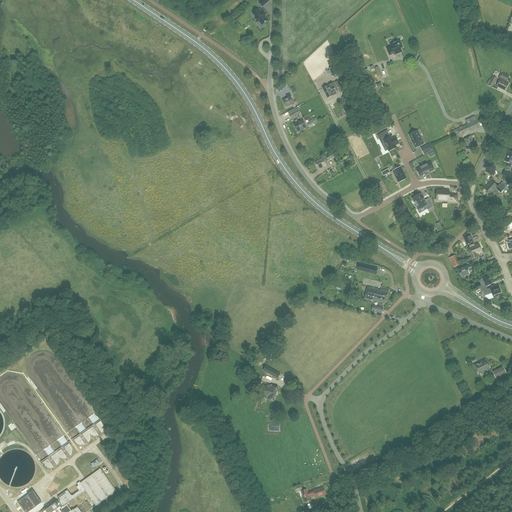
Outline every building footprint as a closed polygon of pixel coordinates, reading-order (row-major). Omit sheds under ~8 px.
[(262,14),(258,9),(253,14),(256,17),(255,18),(258,22),(259,21),(262,25),(265,23),(266,22),(265,22),(267,20),(264,17),(265,16),(263,13),(262,14)] [(395,55),(399,53),(402,52),(400,48),(402,47),(399,40),(390,44),(391,46),(386,48),(389,55),(394,53),(395,55)] [(339,74),(336,67),(329,69),(332,77),(339,74)] [(366,80),(371,78),(368,69),(362,72),(366,80)] [(505,91),(508,84),(506,82),(509,77),(501,73),(498,78),(500,79),(496,86),(505,91)] [(492,87),(497,79),(492,76),(488,85),(492,87)] [(337,87),(344,84),(341,79),(334,83),(337,87)] [(371,94),(378,91),(376,85),(375,81),(367,85),(371,94)] [(332,90),(335,88),(332,83),(329,84),(329,85),(323,88),(325,93),(332,90)] [(333,91),(332,90),(325,93),(328,98),(336,94),(334,91),(333,91)] [(350,108),(347,101),(349,100),(349,99),(352,98),(350,94),(345,96),(342,98),(343,99),(341,100),(343,104),(344,103),(347,110),(350,108)] [(285,107),(294,103),(291,96),(282,100),(285,107)] [(291,119),(300,114),(297,107),(287,112),(291,119)] [(470,131),(479,127),(474,116),(465,120),(467,124),(454,130),(456,136),(458,135),(469,130),(470,131)] [(297,132),(306,127),(302,120),(293,124),(297,132)] [(383,132),(377,135),(379,139),(382,138),(388,150),(389,151),(396,147),(395,145),(398,143),(397,142),(396,139),(395,137),(392,139),(391,137),(390,137),(386,139),(383,132)] [(416,132),(409,135),(415,147),(423,144),(419,135),(418,135),(416,132)] [(475,143),(471,136),(463,140),(467,147),(466,148),(468,151),(478,146),(476,143),(475,143)] [(430,144),(421,149),(424,154),(433,150),(430,144)] [(328,161),(334,157),(331,152),(325,156),(323,157),(314,162),(318,170),(327,165),(324,159),(326,158),(328,161)] [(420,168),(417,170),(420,176),(427,172),(429,171),(434,169),(431,163),(427,164),(420,167),(420,168)] [(400,167),(393,171),(399,182),(406,179),(400,167)] [(497,186),(491,181),(484,188),(490,194),(496,188),(501,192),(504,189),(499,185),(497,186)] [(449,191),(437,190),(437,200),(457,201),(457,195),(449,194),(449,191)] [(421,194),(412,199),(416,206),(415,206),(417,209),(418,209),(425,206),(427,209),(428,210),(433,207),(428,199),(425,201),(421,194)] [(473,245),(473,244),(474,243),(470,236),(464,238),(467,246),(469,246),(469,247),(473,245)] [(477,254),(478,254),(482,252),(478,243),(473,245),(469,247),(470,249),(473,248),(475,253),(476,252),(477,254)] [(479,257),(478,254),(477,254),(476,252),(475,253),(473,248),(470,249),(469,247),(467,248),(471,257),(467,259),(468,261),(472,259),(479,257)] [(453,268),(459,265),(455,255),(449,258),(453,268)] [(467,270),(474,267),(471,261),(457,267),(460,273),(462,277),(469,274),(467,270)] [(376,274),(377,269),(358,264),(357,269),(376,274)] [(488,276),(482,279),(485,286),(491,283),(488,276)] [(481,292),(479,293),(481,299),(485,297),(485,296),(492,293),(492,295),(501,292),(498,285),(490,288),(490,289),(487,290),(486,286),(480,288),(481,292)] [(379,296),(380,292),(378,291),(378,289),(368,287),(364,299),(376,301),(377,296),(379,296)] [(377,296),(376,301),(385,304),(389,291),(381,289),(380,292),(379,296),(377,296)] [(383,307),(372,305),(371,311),(381,313),(383,307)] [(478,374),(490,368),(486,359),(473,364),(478,374)] [(270,365),(267,369),(279,379),(283,376),(270,365)] [(497,381),(508,376),(503,366),(492,372),(497,381)] [(270,386),(264,385),(261,395),(268,397),(268,399),(274,400),(277,386),(270,385),(270,386)] [(76,436),(72,438),(72,440),(74,442),(76,445),(79,446),(82,446),(85,445),(88,443),(89,440),(90,437),(91,437),(93,437),(96,437),(99,436),(101,435),(102,433),(103,430),(103,428),(102,425),(100,422),(98,420),(96,422),(92,424),(89,427),(86,429),(82,431),(79,434),(76,436)] [(45,458),(42,460),(42,462),(43,465),(46,467),(48,468),(51,468),(55,467),(57,465),(58,462),(59,459),(60,459),(62,459),(66,459),(68,458),(70,457),(71,455),(72,452),(72,449),(71,447),(69,444),(67,442),(65,444),(61,446),(58,449),(55,451),(51,453),(48,456),(45,458)] [(116,491),(100,468),(80,483),(80,482),(77,484),(78,485),(76,487),(79,490),(73,495),(71,495),(67,490),(58,497),(58,501),(42,511),(52,511),(55,510),(55,511),(81,511),(78,507),(72,511),(67,504),(74,499),(85,491),(90,499),(91,501),(92,501),(96,506),(116,491)] [(304,490),(301,491),(305,502),(310,500),(309,496),(315,494),(316,498),(326,495),(323,486),(313,490),(308,492),(306,489),(304,490)] [(24,511),(28,511),(36,507),(41,503),(33,491),(28,495),(18,502),(24,511)]
